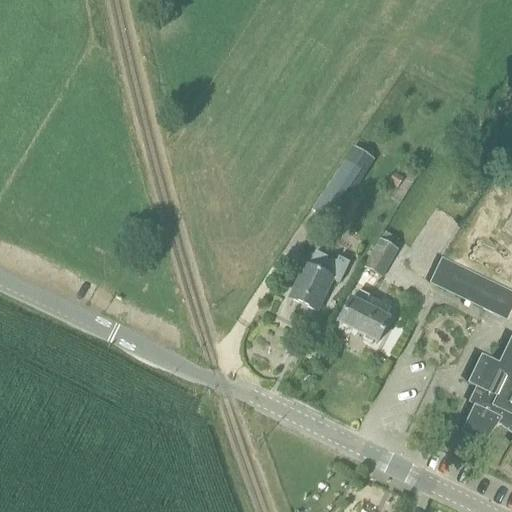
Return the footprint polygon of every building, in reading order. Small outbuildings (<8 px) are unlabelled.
[(344,163),(311,213),(331,226),(364,177),(344,163)] [(395,253),(377,242),(362,270),(380,280),(395,253)] [(338,259),(335,265),(314,255),(307,269),(304,268),(287,300),(315,314),(332,281),(340,285),(350,265),(338,259)] [(430,285),(439,289),(507,322),(511,312),(511,293),(451,264),(442,260),(430,285)] [(391,312),(367,299),(357,294),(351,304),(349,303),(338,325),(360,337),(359,340),(370,346),(372,343),(376,345),(387,323),(385,322),(391,312)] [(511,342),(501,365),(483,356),(470,385),(484,392),(463,434),(486,445),(499,426),(511,435),(511,342)]
